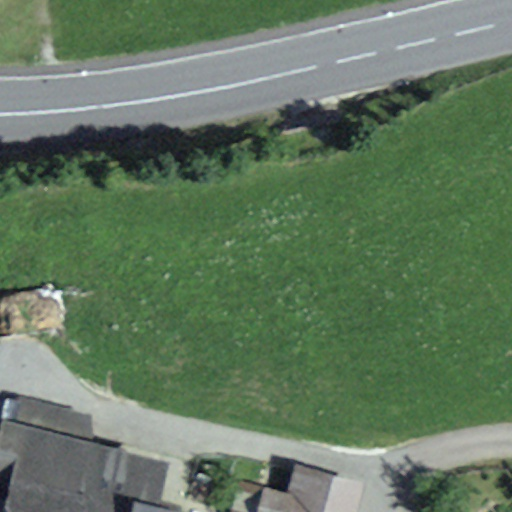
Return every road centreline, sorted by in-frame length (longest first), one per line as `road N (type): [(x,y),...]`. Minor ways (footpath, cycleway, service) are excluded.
road 1 (secondary): [(0,114),(228,86),(511,20)]
road 2 (residential): [(511,442),(394,467),(382,511)]
